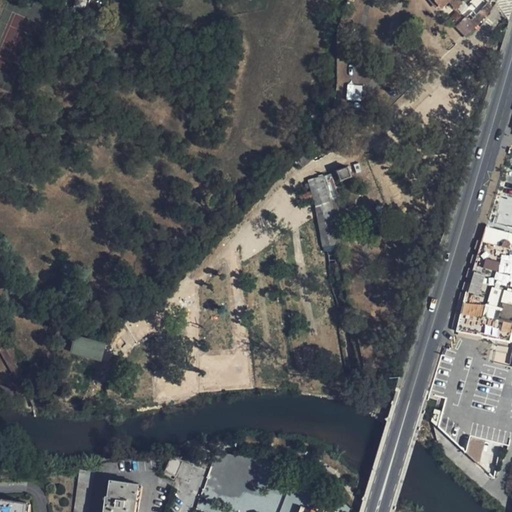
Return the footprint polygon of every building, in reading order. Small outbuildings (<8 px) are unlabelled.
[(76,0),(74,8),(87,12),(90,0),(76,0)] [(472,18),(487,3),(484,0),(473,0),(464,11),(472,18)] [(478,24),(492,8),(487,3),(472,18),(478,24)] [(474,28),(465,18),(457,26),(465,36),(474,28)] [(360,100),(362,88),(348,86),(346,99),(360,100)] [(315,161),(307,151),(296,159),(304,169),(315,161)] [(103,165),(91,162),(86,183),(97,187),(103,165)] [(353,177),(349,167),(349,166),(337,171),(342,181),(353,177)] [(317,214),(322,248),(339,245),(336,224),(337,224),(335,212),(331,198),(337,196),(330,175),(309,182),(317,214)] [(472,274),(468,292),(466,292),(457,330),(464,332),(496,339),(510,342),(511,335),(511,234),(501,231),(486,227),(483,239),(472,274)] [(72,352),(101,360),(106,343),(77,335),(72,352)] [(31,376),(12,343),(0,349),(18,382),(31,376)] [(49,403),(40,390),(30,396),(38,409),(49,403)] [(470,437),(466,453),(495,480),(501,444),(470,437)] [(182,463),(170,458),(164,473),(175,478),(182,463)] [(88,511),(95,473),(80,471),(73,511),(88,511)] [(139,485),(111,482),(107,503),(104,502),(102,511),(138,511),(140,501),(136,501),(139,485)] [(264,496),(261,506),(271,509),(278,511),(281,501),(264,496)] [(0,511),(26,511),(27,502),(0,498),(0,511)] [(298,503),(294,511),(300,511),(302,507),(308,509),(309,505),(313,506),(314,503),(304,499),(302,499),(300,500),(299,501),(298,503)]
